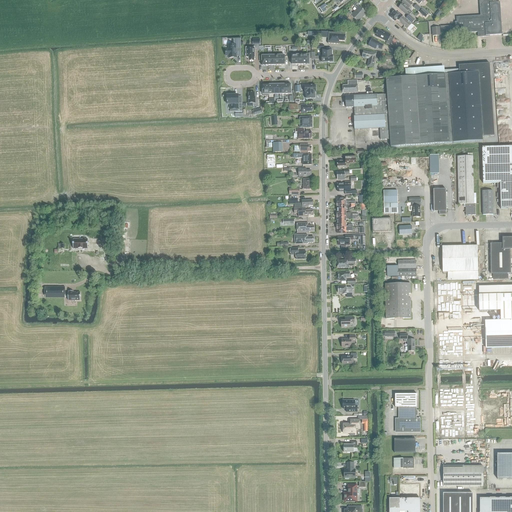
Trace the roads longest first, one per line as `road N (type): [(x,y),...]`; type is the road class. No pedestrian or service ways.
road 1 (unclassified): [(431,511),(425,249)]
road 2 (tertiary): [(327,511),(323,253)]
road 3 (tertiary): [(323,253),(323,123),(334,75)]
road 4 (tertiary): [(511,51),(435,54),(379,18)]
